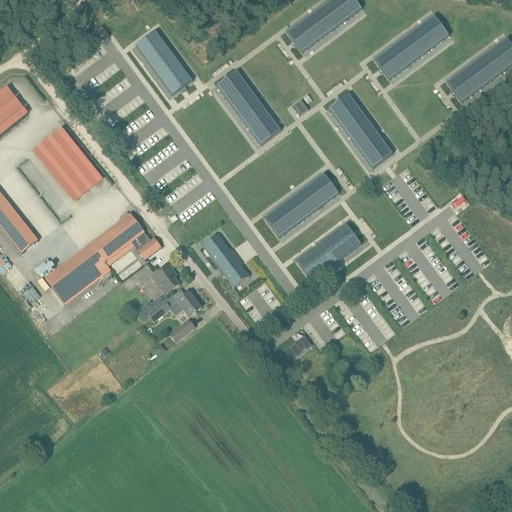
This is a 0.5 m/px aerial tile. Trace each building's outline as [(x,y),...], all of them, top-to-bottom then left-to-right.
[(354,0),(334,0),(287,35),(293,42),(291,44),(294,49),(297,47),(302,54),(362,10),(354,0)] [(431,10),(372,56),(376,60),(434,15),(431,10)] [(434,17),(375,62),(380,69),(378,71),(382,76),(384,74),(389,81),(449,37),(434,17)] [(102,28),(92,35),(96,41),(99,45),(109,38),(106,32),(102,28)] [(156,32),(136,47),(173,97),(180,92),(182,94),(187,91),(185,88),(193,83),(156,32)] [(444,77),(447,82),(508,39),(504,34),(444,77)] [(511,46),(507,40),(447,84),(453,92),(450,93),(454,98),(456,97),(462,104),(511,67),(511,46)] [(224,82),(217,87),(261,147),(281,132),(237,73),(229,78),(227,76),(223,79),(224,82)] [(0,136),(29,115),(9,88),(0,94),(0,136)] [(336,105),(329,110),(373,170),(393,155),(349,96),(342,101),(340,99),(335,102),(336,105)] [(292,107),(300,117),(309,110),(301,100),(292,107)] [(324,176),(265,220),(279,240),(339,196),(333,188),(336,186),(332,181),(330,183),(324,176)] [(38,242),(0,193),(0,227),(22,255),(38,242)] [(130,215),(45,280),(65,307),(111,272),(108,268),(118,261),(115,257),(132,244),(138,252),(145,261),(161,249),(154,239),(151,242),(130,215)] [(296,264),(310,284),(361,246),(356,238),(358,237),(355,232),(352,233),(347,226),(296,264)] [(204,247),(203,247),(211,257),(225,276),(235,289),(234,287),(248,277),(249,279),(249,278),(241,267),(230,253),(218,237),(219,238),(205,249),(204,247)] [(174,273),(168,266),(153,278),(167,296),(180,287),(171,275),(174,273)] [(177,304),(173,298),(147,317),(154,324),(170,311),(175,318),(183,311),(189,319),(195,315),(195,316),(196,315),(196,314),(201,310),(190,294),(177,304)] [(163,296),(151,305),(155,310),(166,301),(163,296)] [(173,334),(169,337),(176,345),(180,343),(187,336),(195,330),(188,322),(181,328),(173,334)] [(304,337),(285,351),(292,361),(312,347),(304,337)] [(104,350),(96,355),(101,361),(108,355),(104,350)]
